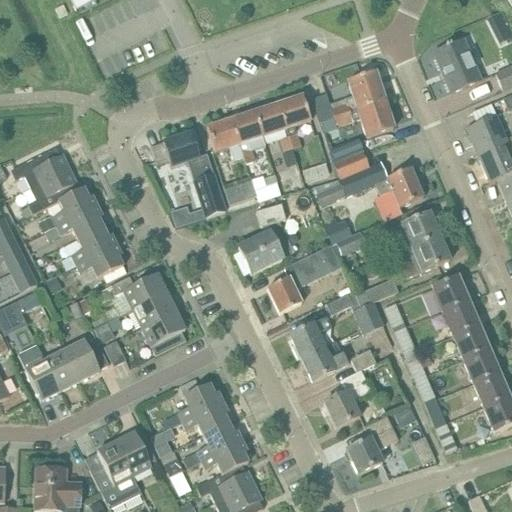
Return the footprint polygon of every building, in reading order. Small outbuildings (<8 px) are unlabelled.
[(69,0),(75,11),(98,0),(69,0)] [(511,44),(500,19),(484,26),(497,53),(511,46),(511,44)] [(462,43),(434,55),(451,95),(479,83),(462,43)] [(511,87),(511,68),(495,76),(503,92),(511,87)] [(311,101),(319,124),(384,103),(375,75),(348,84),(352,98),(345,101),(346,106),(331,111),(326,97),(311,101)] [(511,96),(502,101),(507,113),(511,111),(511,96)] [(302,99),(278,107),(285,131),(286,131),(288,139),(292,151),(300,149),(293,128),(310,123),(302,99)] [(384,103),(319,124),(326,147),(342,142),(340,139),(337,129),(360,121),(366,140),(374,138),(393,131),(384,103)] [(278,107),(254,115),(262,139),(285,131),(278,107)] [(243,159),(245,166),(256,163),(252,152),(265,147),(262,139),(254,115),(231,122),(243,159)] [(465,131),(477,158),(507,145),(495,118),(465,131)] [(233,162),(243,159),(231,122),(206,131),(214,154),(229,149),(233,162)] [(191,136),(150,149),(156,169),(169,164),(171,170),(187,165),(193,183),(205,219),(225,214),(216,187),(213,177),(207,157),(199,160),(191,136)] [(288,139),(280,141),(284,154),(290,152),(292,151),(288,139)] [(489,185),(496,182),(511,175),(511,156),(507,145),(477,158),(489,185)] [(30,191),(69,171),(62,158),(59,159),(55,151),(10,174),(15,184),(24,180),(30,191)] [(326,166),(303,173),(306,182),(329,175),(326,166)] [(57,204),(77,194),(73,187),(76,186),(69,171),(30,191),(36,204),(27,208),(31,217),(57,204)] [(379,199),(373,201),(383,226),(401,218),(398,211),(423,201),(410,171),(374,187),(379,199)] [(316,197),(321,209),(370,187),(365,175),(316,197)] [(511,175),(496,182),(508,209),(511,207),(511,175)] [(250,179),(249,180),(255,198),(257,198),(259,203),(280,197),(277,186),(266,190),(263,178),(251,182),(250,179)] [(223,188),(229,207),(255,198),(249,180),(223,188)] [(278,184),(281,195),(293,192),(290,180),(278,184)] [(63,215),(52,221),(56,229),(97,209),(92,199),(88,200),(83,191),(77,194),(57,204),(58,206),(63,215)] [(293,199),(295,210),(308,206),(305,196),(293,199)] [(281,207),(275,209),(255,214),(260,229),(263,228),(267,236),(238,250),(251,277),(283,261),(282,260),(295,254),(279,223),(285,221),(281,207)] [(97,209),(56,229),(60,238),(61,239),(72,233),(77,243),(103,230),(98,221),(102,219),(97,209)] [(388,246),(392,258),(438,238),(429,215),(383,235),(388,246)] [(50,219),(39,225),(44,235),(47,233),(55,229),(52,221),(50,219)] [(47,233),(44,235),(49,244),(52,243),(60,238),(56,229),(47,233)] [(83,253),(71,259),(75,268),(116,248),(111,237),(108,239),(103,230),(77,243),(83,253)] [(10,233),(0,237),(0,254),(1,256),(17,248),(10,233)] [(359,234),(335,244),(341,259),(366,249),(359,234)] [(392,258),(397,270),(403,283),(449,263),(438,238),(392,258)] [(17,248),(1,256),(10,276),(27,268),(17,248)] [(75,268),(80,278),(92,272),(97,282),(123,269),(118,259),(121,258),(116,248),(75,268)] [(318,253),(284,271),(288,280),(266,291),(279,317),(301,306),(294,293),(305,288),(299,276),(323,263),(318,253)] [(31,276),(15,284),(20,295),(36,287),(36,286),(33,280),(31,276)] [(129,279),(111,288),(116,298),(123,294),(132,312),(166,295),(157,277),(133,289),(129,279)] [(432,290),(442,314),(467,304),(456,280),(432,290)] [(355,298),(360,310),(373,305),(397,294),(392,282),(355,298)] [(350,308),(352,313),(360,310),(355,298),(353,293),(325,307),(331,318),(350,308)] [(132,312),(141,330),(175,313),(166,295),(132,312)] [(88,299),(77,305),(83,317),(95,311),(88,299)] [(16,306),(19,313),(30,307),(27,300),(16,306)] [(442,314),(452,339),(477,328),(467,304),(442,314)] [(360,310),(352,313),(363,337),(383,328),(373,305),(360,310)] [(4,312),(7,319),(19,313),(16,306),(4,312)] [(69,309),(75,321),(82,318),(77,306),(69,309)] [(382,312),(393,335),(403,331),(393,307),(382,312)] [(150,350),(154,357),(155,359),(185,344),(181,335),(185,333),(175,313),(141,330),(150,350)] [(289,338),(300,361),(323,350),(317,337),(331,330),(326,320),(289,338)] [(113,339),(106,326),(106,325),(94,332),(101,346),(113,339)] [(452,339),(463,363),(487,352),(477,328),(452,339)] [(393,335),(403,359),(414,355),(403,331),(393,335)] [(0,403),(9,399),(0,381),(0,356),(8,353),(0,336),(0,403)] [(83,343),(63,354),(79,385),(99,375),(98,373),(108,368),(99,350),(95,342),(85,348),(83,343)] [(115,343),(102,349),(110,364),(112,369),(125,363),(122,357),(115,343)] [(323,350),(300,361),(312,385),(348,367),(343,355),(341,356),(335,344),(323,350)] [(36,348),(17,357),(25,373),(24,373),(40,404),(59,394),(44,363),(36,348)] [(350,362),(357,375),(362,374),(377,367),(370,352),(350,362)] [(463,363),(473,387),(498,376),(487,352),(463,363)] [(63,354),(44,363),(59,394),(79,385),(63,354)] [(403,359),(414,383),(424,379),(414,355),(403,359)] [(362,374),(357,375),(340,383),(346,395),(323,406),(335,431),(359,420),(353,407),(373,397),(362,374)] [(473,387),(483,411),(508,400),(498,376),(473,387)] [(414,383),(424,407),(435,403),(424,379),(414,383)] [(177,416),(181,425),(222,405),(217,395),(214,397),(209,387),(183,400),(188,411),(177,416)] [(483,411),(493,435),(511,427),(511,410),(508,400),(483,411)] [(424,407),(435,431),(445,427),(435,403),(424,407)] [(197,429),(202,439),(228,426),(224,417),(227,415),(222,405),(181,425),(186,435),(197,429)] [(409,410),(394,418),(400,431),(415,424),(409,410)] [(386,420),(363,430),(369,442),(345,453),(358,478),(382,466),(376,454),(397,443),(386,420)] [(196,455),(188,459),(192,468),(200,464),(201,464),(242,444),(237,433),(233,435),(228,426),(202,439),(207,449),(196,455)] [(435,431),(446,456),(456,451),(445,427),(435,431)] [(134,435),(115,445),(132,479),(151,469),(134,435)] [(217,467),(221,477),(222,478),(241,468),(241,469),(248,465),(243,456),(247,454),(242,444),(201,464),(205,473),(217,467)] [(102,466),(89,472),(98,490),(101,497),(108,511),(110,511),(141,497),(132,479),(115,445),(96,454),(102,466)] [(209,496),(215,508),(255,489),(247,474),(245,476),(241,469),(241,468),(222,478),(221,477),(195,490),(201,500),(209,496)] [(35,492),(33,511),(79,511),(80,486),(65,486),(66,473),(35,472),(35,492)] [(255,489),(215,508),(217,511),(261,511),(263,511),(259,504),(261,502),(255,489)] [(468,503),(471,511),(485,511),(478,498),(468,503)] [(194,511),(190,502),(179,507),(181,511),(194,511)] [(105,511),(102,503),(90,507),(92,511),(105,511)]
